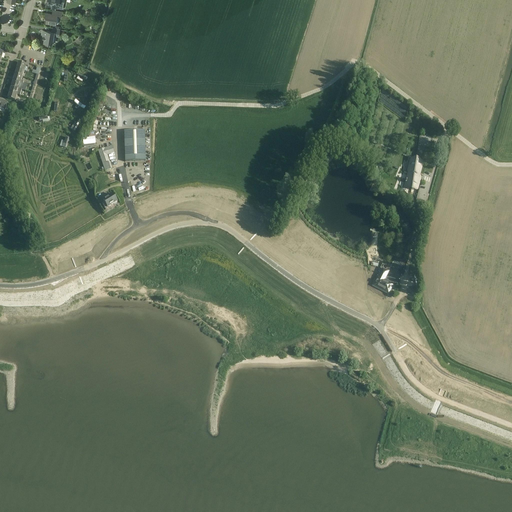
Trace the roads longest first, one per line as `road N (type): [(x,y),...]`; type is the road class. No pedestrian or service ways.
road 1 (unclassified): [(511,425),(425,390),(383,322),(307,280),(219,211),(156,219),(61,276),(0,285)]
road 2 (track): [(325,86),(361,63),(494,163),(511,165)]
